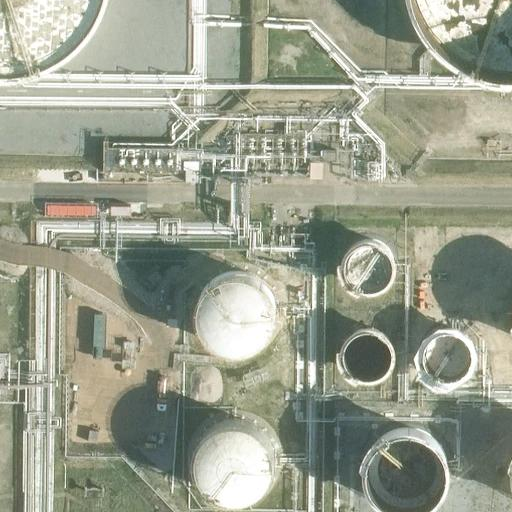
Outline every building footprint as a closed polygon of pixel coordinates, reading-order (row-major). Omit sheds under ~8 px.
[(0,0),(0,69),(11,69),(19,68),(39,63),(50,57),(57,53),(66,47),(74,40),(82,32),(90,21),(95,13),(99,3),(100,0),(0,0)] [(511,0),(407,0),(408,2),(413,12),(417,20),(422,28),(430,36),(439,45),(446,51),(456,57),(464,61),(481,67),(494,69),(505,70),(511,69),(511,0)] [(314,175),(327,175),(327,157),(314,157),(314,175)] [(400,265),(401,259),(400,254),(399,249),(396,245),(393,240),(390,237),(384,234),(378,232),(374,232),(368,232),(363,234),(358,236),(354,239),(351,244),(348,248),(346,254),(346,259),(346,264),(348,270),(350,273),(354,279),(361,284),(368,286),(372,287),(378,286),(383,285),(387,283),(392,280),(395,276),(398,270),(400,265)] [(276,317),(277,308),(277,301),(274,291),(271,285),(266,279),(259,273),(252,269),(244,266),(235,265),(224,266),(218,268),(210,272),(204,276),(199,283),(194,291),(192,298),(191,307),(191,316),(194,324),(197,331),(202,338),(208,343),(215,347),(223,350),(232,351),(241,351),(250,348),(258,344),(264,339),(270,332),(274,325),(276,317)] [(475,352),(475,347),(475,342),(473,337),(471,332),(468,328),(464,325),(460,322),(457,321),(450,320),(446,320),(439,321),(435,323),(429,327),(425,332),(423,336),(421,341),(421,346),(421,352),(422,356),(424,361),(427,365),(431,369),(435,371),(440,373),(446,374),(453,374),(457,373),(463,370),(467,367),(470,363),(473,357),(475,352)] [(394,355),(394,351),(394,345),(392,340),(390,336),(386,331),(382,328),(377,325),(368,323),(362,324),(357,325),(353,327),(348,330),(345,334),(342,339),(340,344),(339,350),(340,355),(341,360),(343,365),(347,370),(351,373),(356,376),(362,378),(366,378),(372,378),(377,376),(383,373),(386,370),(390,365),(392,360),(394,355)] [(272,469),(273,460),(272,452),(270,444),(266,438),(262,432),(256,427),(249,423),(241,421),(234,420),(227,420),(221,422),(213,425),(206,430),(201,436),(197,443),(194,452),(193,459),(193,466),(195,474),(199,482),(204,488),(209,492),(217,497),(225,500),(232,500),(241,500),(249,497),(255,494),(261,489),(266,483),(270,477),(272,469)] [(443,477),(444,468),(443,461),(441,453),(438,446),(432,439),(426,434),(419,430),(411,427),(404,426),(396,426),(386,429),(378,433),(373,437),(367,443),(363,450),(360,459),(359,467),(360,474),(361,482),(364,489),(369,496),(375,501),(383,506),(391,509),(399,510),(407,510),(417,508),(424,504),(431,498),(436,492),(440,485),(443,477)]
